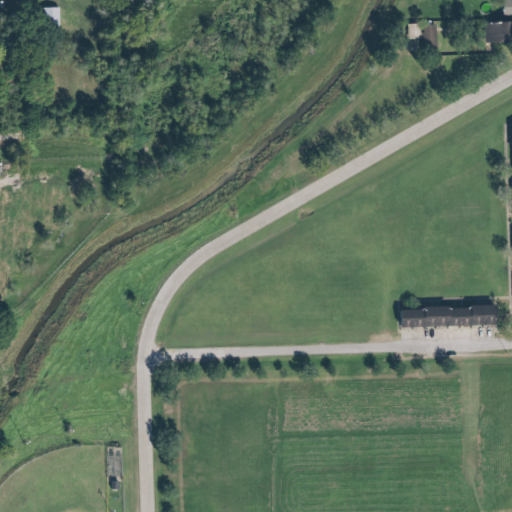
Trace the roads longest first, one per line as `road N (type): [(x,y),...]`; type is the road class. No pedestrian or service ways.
road 1 (tertiary): [(156,511),(157,355),(174,296),(236,241),(511,83)]
road 2 (residential): [(511,344),(157,355)]
